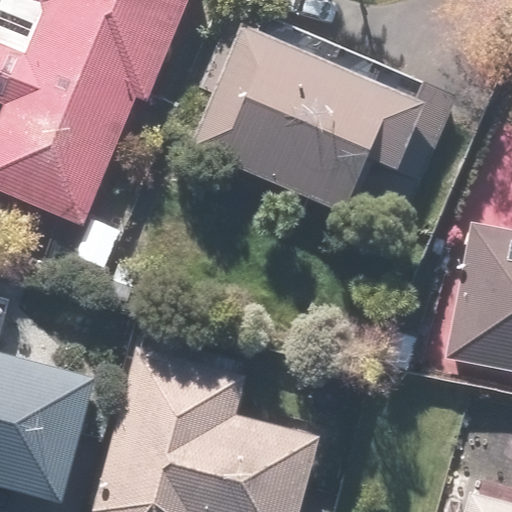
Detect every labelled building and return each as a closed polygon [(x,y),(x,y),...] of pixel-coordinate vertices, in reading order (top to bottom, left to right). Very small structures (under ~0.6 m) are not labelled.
[(0,115),(0,193),(81,228),(135,102),(145,106),(187,0),(0,0),(0,1),(0,45),(25,56),(0,115)] [(399,164),(423,106),(392,94),(393,92),(239,28),(188,149),(342,214),(368,151),(399,164)] [(511,231),(470,222),(463,259),(462,258),(441,360),(511,374),(511,231)] [(0,490),(60,506),(94,382),(66,375),(0,355),(0,324),(3,314),(0,313),(0,490)] [(88,511),(297,511),(318,440),(235,416),(246,376),(132,347),(88,511)] [(511,511),(511,504),(469,492),(462,511),(511,511)]
